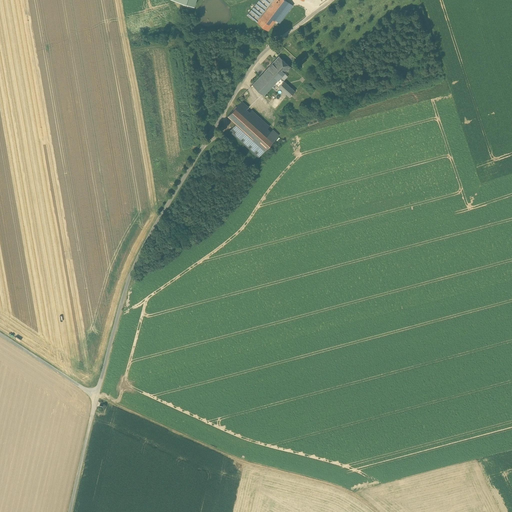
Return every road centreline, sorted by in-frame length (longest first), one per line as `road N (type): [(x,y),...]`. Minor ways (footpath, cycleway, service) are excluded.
road 1 (unclassified): [(333,0),(259,56),(148,237),(128,280),(69,511)]
road 2 (track): [(0,333),(96,396),(244,462),(335,485),(378,511)]
